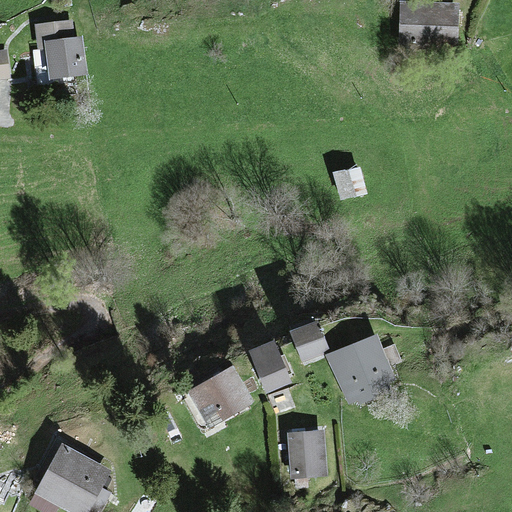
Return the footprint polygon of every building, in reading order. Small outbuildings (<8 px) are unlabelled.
[(462,6),(408,4),(406,50),(460,51),(462,6)] [(70,24),(35,27),(37,52),(48,51),(50,79),(86,76),(83,39),(71,40),(70,24)] [(5,53),(0,53),(0,81),(8,81),(5,53)] [(360,166),(333,172),(340,200),(368,194),(360,166)] [(329,322),(301,329),(309,360),(337,353),(329,322)] [(380,340),(334,358),(354,409),(400,390),(380,340)] [(281,342),(258,352),(274,393),(298,384),(281,342)] [(236,370),(188,394),(207,432),(255,408),(236,370)] [(324,434),(291,435),(292,481),(325,480),(324,434)] [(85,511),(109,474),(64,447),(35,496),(62,511),(85,511)]
